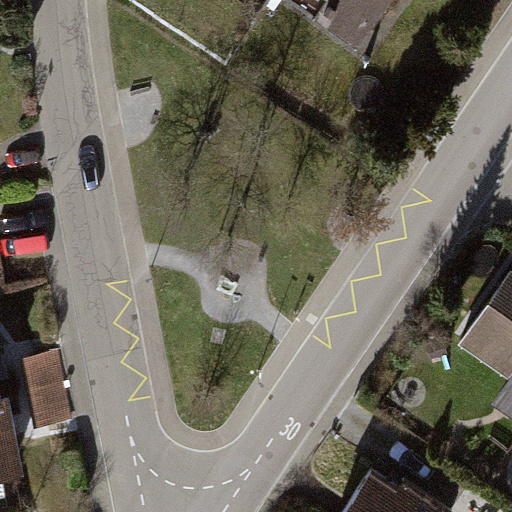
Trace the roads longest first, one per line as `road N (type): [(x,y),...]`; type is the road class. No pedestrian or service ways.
road 1 (residential): [(57,0),(151,511)]
road 2 (residential): [(224,511),(464,162)]
